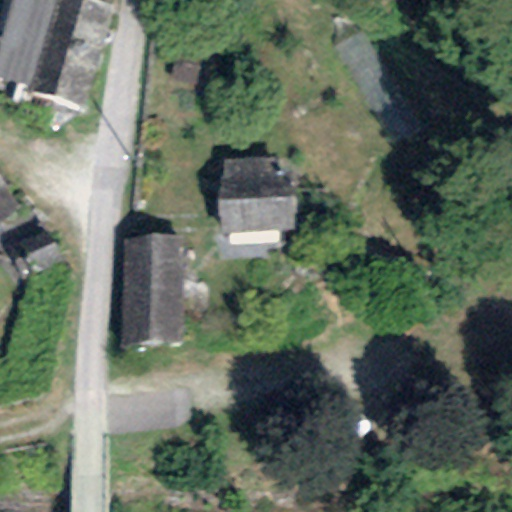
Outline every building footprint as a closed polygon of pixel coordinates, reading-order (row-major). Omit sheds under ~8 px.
[(8,0),(0,28),(0,35),(98,63),(113,6),(92,0),(8,0)] [(0,83),(86,108),(98,63),(0,35),(0,83)] [(273,159),(224,162),(225,184),(218,185),(220,233),(293,230),(291,179),(274,180),(273,159)] [(0,185),(0,224),(19,209),(0,185)] [(182,238),(121,238),(121,345),(181,346),(182,238)]
